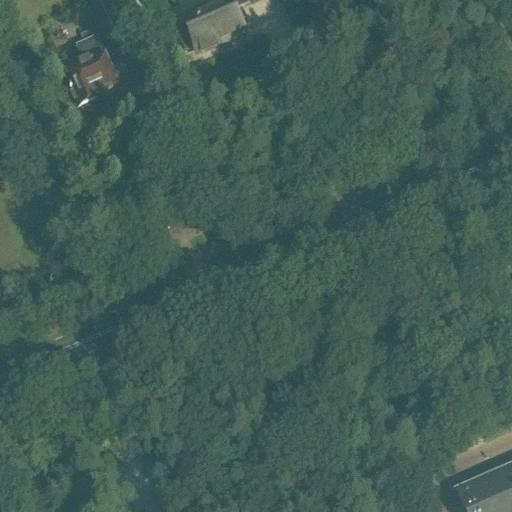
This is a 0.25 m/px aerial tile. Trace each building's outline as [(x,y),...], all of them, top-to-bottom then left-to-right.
[(101,38),(123,29),(110,0),(89,10),(101,38)] [(228,0),(229,3),(183,23),(190,37),(185,39),(182,43),(186,53),(191,53),(196,51),(198,55),(201,53),(202,56),(218,49),(217,46),(244,34),(239,22),(246,19),(243,11),(253,6),(254,7),(268,0),(228,0)] [(79,70),(80,72),(62,80),(76,112),(82,109),(85,115),(90,115),(95,113),(98,109),(96,103),(99,101),(98,98),(115,90),(98,53),(101,52),(95,41),(92,34),(79,40),(82,47),(76,50),(84,68),(79,70)] [(384,411),(365,419),(367,424),(370,430),(389,421),(384,411)] [(511,511),(511,471),(454,498),(460,511),(511,511)]
